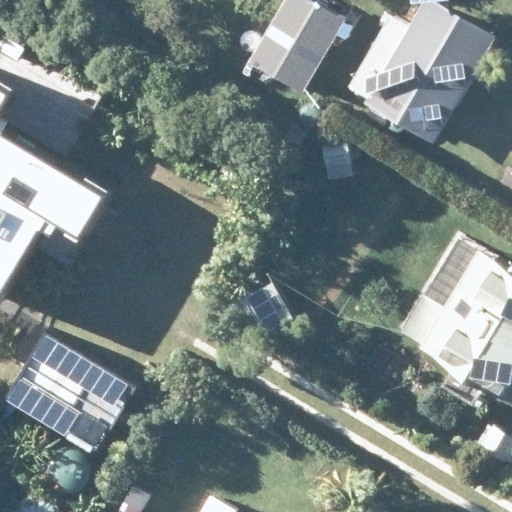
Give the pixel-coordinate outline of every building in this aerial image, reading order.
[(309,81),(342,26),(351,32),(360,14),(334,0),(283,0),(254,50),(309,81)] [(440,134),(503,26),(457,0),(442,0),(432,18),(421,10),(416,19),(399,9),(359,77),(378,88),(374,96),(440,134)] [(0,272),(17,283),(69,197),(103,217),(130,171),(8,97),(26,67),(0,50),(0,272)] [(171,183),(202,206),(187,226),(196,232),(177,258),(205,277),(265,194),(198,146),(171,183)] [(511,252),(466,224),(406,321),(427,334),(426,336),(511,388),(511,252)] [(276,276),(234,305),(262,348),(305,319),(276,276)] [(55,325),(21,384),(114,438),(149,378),(55,325)] [(511,425),(501,418),(487,441),(509,454),(511,449),(511,425)] [(266,511),(206,477),(185,511),(266,511)] [(122,494),(145,508),(154,493),(131,479),(122,494)]
